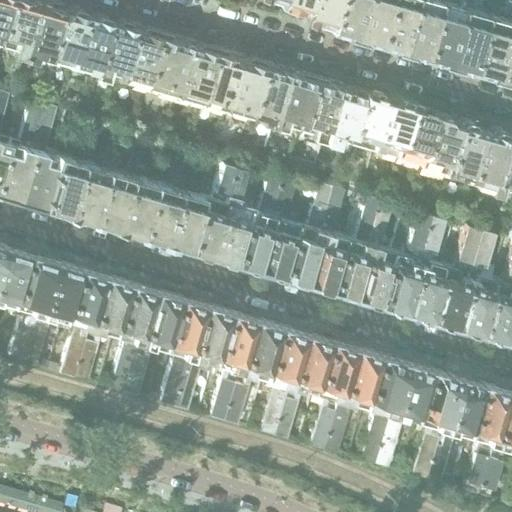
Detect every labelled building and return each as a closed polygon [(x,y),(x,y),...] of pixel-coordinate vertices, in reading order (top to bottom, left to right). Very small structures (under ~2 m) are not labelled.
[(15,53),(30,0),(3,0),(0,11),(0,42),(7,45),(5,51),(15,53)] [(42,55),(56,6),(58,7),(59,3),(49,0),(30,0),(15,53),(29,57),(30,52),(42,55)] [(303,11),(306,0),(279,0),(278,4),(278,5),(280,9),(291,12),(295,10),(296,9),(303,11)] [(328,30),(335,0),(306,0),(303,11),(302,17),(303,17),(303,16),(310,18),(310,21),(312,26),(326,30),(326,29),(328,30)] [(351,37),(361,0),(335,0),(328,30),(341,33),(341,34),(351,37)] [(375,43),(387,0),(361,0),(351,37),(358,39),(359,38),(375,43)] [(399,50),(412,0),(387,0),(375,43),(389,47),(399,50)] [(421,56),(436,0),(412,0),(399,50),(406,52),(421,56)] [(445,64),(463,0),(456,0),(457,0),(456,5),(438,0),(436,0),(421,56),(435,61),(436,61),(445,64)] [(468,70),(484,14),(467,8),(468,3),(470,4),(471,0),(463,0),(445,64),(453,66),(453,65),(468,70)] [(511,16),(511,2),(506,1),(502,13),(511,16)] [(68,64),(82,14),(79,9),(71,6),(66,9),(58,7),(56,6),(42,55),(43,56),(42,60),(54,64),(55,60),(68,64)] [(92,75),(107,21),(106,20),(103,15),(95,13),(90,16),(82,14),(68,64),(67,67),(78,71),(79,67),(92,70),(91,74),(92,75)] [(491,77),(507,20),(484,14),(468,70),(483,74),(482,75),(491,77)] [(118,77),(132,28),(131,27),(128,23),(120,20),(120,21),(115,23),(107,21),(92,75),(103,78),(104,73),(115,76),(118,77)] [(511,82),(511,21),(507,20),(491,77),(500,79),(511,82)] [(141,84),(156,31),(144,27),(139,30),(132,28),(118,77),(116,81),(126,84),(127,81),(127,80),(141,84)] [(171,97),(187,44),(185,41),(185,40),(182,40),(179,41),(171,39),(169,34),(156,31),(141,84),(157,88),(156,93),(171,97)] [(197,100),(212,47),(200,43),(195,46),(187,44),(171,97),(182,100),(184,96),(197,100)] [(220,111),(235,57),(227,55),(224,50),(212,47),(197,100),(210,104),(209,108),(220,111)] [(246,115),(261,61),(248,57),(244,60),(235,57),(220,111),(232,114),(233,111),(246,115)] [(12,71),(16,59),(11,58),(7,69),(12,71)] [(17,72),(21,61),(16,59),(12,71),(17,72)] [(269,126),(282,81),(285,72),(276,69),(273,64),(261,61),(246,115),(259,119),(258,122),(269,126)] [(295,128),(309,81),(311,75),(298,71),(293,74),(285,72),(282,81),(269,126),(281,129),(283,124),(295,128)] [(319,140),(335,86),(326,83),(323,79),(311,75),(309,81),(295,128),(308,132),(307,136),(319,140)] [(347,142),(361,89),(348,86),(343,88),(335,86),(319,140),(331,143),(333,138),(347,142)] [(370,149),(385,97),(385,96),(361,89),(347,142),(370,149)] [(56,106),(59,97),(49,94),(46,103),(54,105),(54,106),(56,106)] [(394,156),(409,104),(391,98),(385,97),(370,149),(394,156)] [(28,98),(15,143),(3,140),(0,151),(0,193),(14,198),(41,102),(28,98)] [(52,150),(42,147),(54,106),(54,105),(46,103),(41,102),(14,198),(37,205),(52,150)] [(418,164),(435,111),(433,110),(433,111),(427,109),(409,104),(394,156),(418,164)] [(115,123),(119,111),(108,108),(105,120),(115,123)] [(442,173),(457,122),(456,122),(448,119),(445,113),(435,111),(418,164),(418,165),(442,173)] [(465,179),(480,129),(472,127),(473,126),(472,126),(469,121),(461,118),(461,119),(456,122),(457,122),(442,173),(465,179)] [(489,186),(504,136),(504,135),(501,130),(493,128),(487,131),(480,129),(465,179),(489,186)] [(511,191),(511,138),(504,136),(489,186),(487,192),(497,195),(499,188),(511,191)] [(182,246),(198,193),(209,156),(196,152),(197,146),(186,143),(173,185),(174,185),(159,240),(182,246)] [(258,163),(263,148),(256,145),(251,161),(258,163)] [(62,212),(77,157),(52,150),(37,205),(37,204),(62,212)] [(308,178),(313,163),(288,156),(283,171),(292,174),(308,178)] [(85,218),(100,164),(77,157),(62,212),(85,218)] [(207,253),(232,164),(218,160),(208,196),(198,193),(182,246),(207,253)] [(110,226),(125,171),(100,164),(85,218),(110,226)] [(229,260),(245,199),(235,196),(243,167),(232,164),(207,253),(229,260)] [(254,267),(281,171),(267,166),(255,209),(245,206),(247,200),(245,199),(229,260),(254,267)] [(134,232),(149,178),(125,171),(110,226),(134,232)] [(292,220),(295,208),(283,205),(292,174),(283,171),(281,171),(254,267),(277,274),(293,220),(292,220)] [(333,184),(336,174),(330,172),(327,182),(333,184)] [(174,185),(173,185),(149,178),(134,232),(159,240),(174,185)] [(300,280),(328,184),(316,180),(303,223),(293,220),(277,274),(300,280)] [(326,287),(341,234),(328,230),(340,187),(328,184),(300,280),(301,281),(301,280),(326,287)] [(350,295),(366,241),(365,241),(366,237),(367,237),(378,198),(364,194),(355,225),(360,226),(356,238),(341,234),(326,287),(349,294),(350,295)] [(373,301),(388,249),(375,245),(388,201),(378,198),(367,237),(374,239),(373,243),(366,241),(350,295),(373,301)] [(397,308),(425,212),(412,208),(399,252),(388,249),(373,301),(397,308)] [(423,315),(438,262),(425,258),(427,251),(429,251),(440,216),(425,212),(397,308),(423,315)] [(448,323),(477,227),(462,223),(450,265),(438,262),(423,315),(448,323)] [(489,230),(477,227),(448,323),(473,330),(473,329),(488,276),(476,273),(489,230)] [(497,336),(511,283),(511,236),(499,279),(488,276),(473,329),(497,336)] [(0,302),(7,304),(22,251),(7,246),(0,244),(0,302)] [(32,310),(46,258),(38,255),(22,251),(7,304),(5,312),(17,315),(5,357),(17,361),(29,321),(32,310)] [(58,319),(73,266),(59,261),(46,258),(32,310),(29,321),(17,361),(32,365),(46,316),(58,319)] [(487,275),(491,263),(483,261),(480,273),(487,275)] [(85,324),(100,273),(75,266),(73,266),(58,319),(70,322),(57,372),(70,376),(81,337),(72,335),(76,322),(85,324)] [(109,333),(125,280),(100,273),(85,324),(81,337),(70,376),(83,379),(97,330),(109,333)] [(135,340),(150,287),(125,280),(109,333),(121,336),(107,386),(120,390),(133,348),(135,340)] [(511,283),(497,336),(511,340),(511,283)] [(159,348),(174,295),(150,287),(135,340),(143,342),(141,350),(133,348),(120,390),(134,394),(148,345),(159,348)] [(157,401),(170,404),(200,302),(174,295),(159,348),(171,351),(157,401)] [(209,362),(224,309),(200,302),(170,404),(184,408),(199,359),(209,362)] [(234,369),(250,316),(224,309),(209,362),(220,365),(207,415),(220,419),(234,369)] [(234,369),(220,419),(234,423),(249,373),(259,376),(275,323),(250,316),(234,369)] [(284,382),(299,330),(275,323),(259,376),(271,379),(257,429),(269,433),(280,395),(272,392),(276,380),(284,382)] [(310,390),(325,338),(299,330),(284,382),(293,385),(290,398),(288,397),(280,395),(269,433),(284,437),(298,387),(310,390)] [(335,396),(349,345),(325,338),(310,390),(321,394),(307,444),(320,447),(331,409),(323,407),(327,394),(335,396)] [(359,404),(375,352),(349,345),(335,396),(331,409),(320,447),(334,451),(348,401),(359,404)] [(383,419),(401,359),(390,356),(390,357),(375,352),(359,404),(360,405),(357,414),(356,414),(345,452),(358,456),(357,459),(371,463),(383,419)] [(411,419),(426,367),(411,362),(401,359),(383,419),(371,463),(384,466),(399,415),(411,419)] [(422,477),(452,374),(442,371),(426,367),(411,419),(423,422),(409,473),(422,477)] [(449,485),(452,475),(439,471),(451,431),(462,434),(477,381),(452,374),(422,477),(449,485)] [(473,491),(503,388),(477,381),(462,434),(475,437),(460,488),(473,491)] [(511,448),(511,391),(503,388),(473,491),(474,492),(476,484),(490,487),(501,446),(511,448)] [(0,504),(24,511),(57,511),(60,504),(0,484),(0,504)] [(72,508),(75,498),(75,497),(66,494),(63,505),(72,508)]
